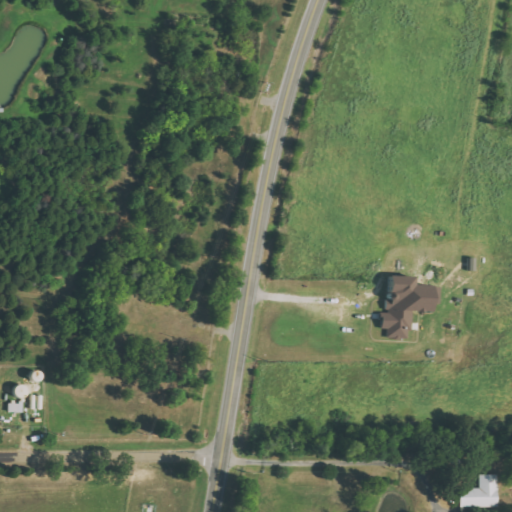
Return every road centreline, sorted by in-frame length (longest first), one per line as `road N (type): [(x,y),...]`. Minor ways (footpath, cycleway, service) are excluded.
road 1 (secondary): [(329,0),(281,123),(217,511)]
road 2 (residential): [(0,454),(226,457)]
